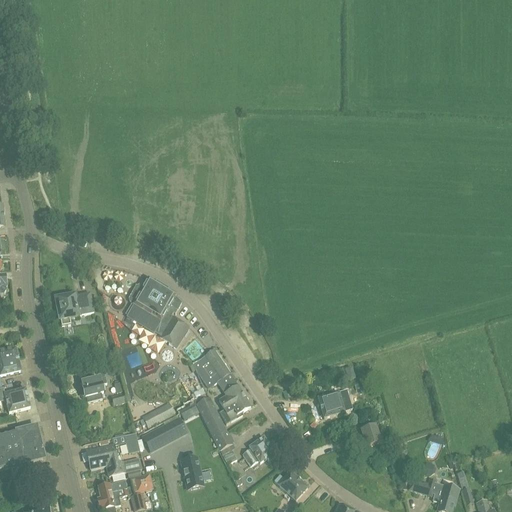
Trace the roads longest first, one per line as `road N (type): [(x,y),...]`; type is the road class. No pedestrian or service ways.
road 1 (residential): [(374,511),(306,460),(191,300),(149,271),(73,253),(30,230)]
road 2 (tertiary): [(79,511),(28,302),(30,230)]
road 3 (tertiary): [(17,173),(0,46)]
